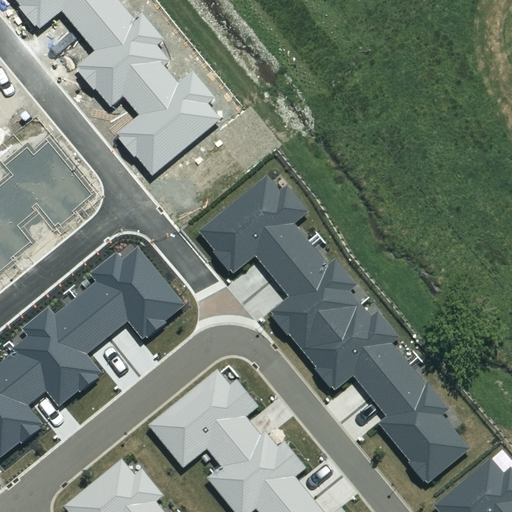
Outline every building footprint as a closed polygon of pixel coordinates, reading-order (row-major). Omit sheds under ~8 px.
[(258,255),(276,277),(315,245),(297,222),(311,210),(290,184),(284,190),(271,174),(202,230),(217,249),(214,251),(230,270),(232,268),(236,272),(258,255)] [(305,349),(362,303),(352,289),(359,283),(337,257),(330,263),(315,245),(276,277),(291,295),(274,310),(276,313),(273,316),(288,335),(291,333),(305,349)] [(355,375),(373,396),(413,365),(394,342),(402,336),(380,309),(373,315),(362,303),(305,349),(318,366),(316,368),(333,387),(334,386),(337,389),(355,375)] [(427,479),(430,482),(472,448),(445,415),(452,409),(430,382),(428,384),(413,365),(373,396),(389,415),(381,422),(412,461),(410,463),(425,481),(427,479)] [(239,378),(232,384),(220,369),(150,424),(185,467),(209,448),(223,465),(263,433),(248,415),(261,405),(239,378)] [(267,430),(263,433),(223,465),(208,477),(236,511),(253,511),(258,508),(261,511),(296,511),(315,497),(297,476),(308,467),(286,440),(280,445),(267,430)] [(511,511),(511,468),(507,473),(493,457),(437,504),(443,511),(511,511)] [(167,511),(158,500),(165,495),(144,468),(136,474),(124,459),(66,505),(71,511),(167,511)] [(336,511),(326,511),(315,497),(296,511),(348,511),(343,506),(336,511)]
